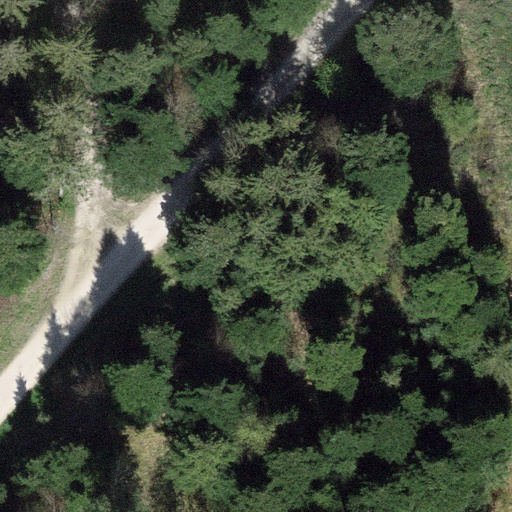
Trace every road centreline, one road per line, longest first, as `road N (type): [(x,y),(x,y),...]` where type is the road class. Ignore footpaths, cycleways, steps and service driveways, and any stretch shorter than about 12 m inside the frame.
road 1 (track): [(357,0),(0,395)]
road 2 (track): [(51,338),(79,206),(79,101),(52,0)]
